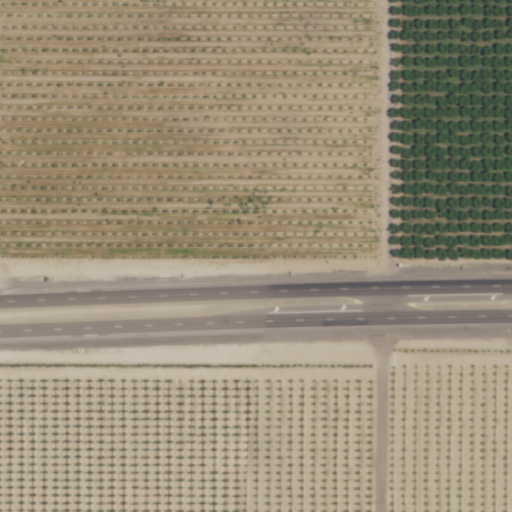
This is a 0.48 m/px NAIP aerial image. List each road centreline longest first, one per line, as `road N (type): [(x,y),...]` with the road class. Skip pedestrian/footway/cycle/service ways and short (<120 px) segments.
road 1 (primary): [(0,331),(511,316)]
road 2 (primary): [(511,286),(0,300)]
road 3 (track): [(386,318),(388,0)]
